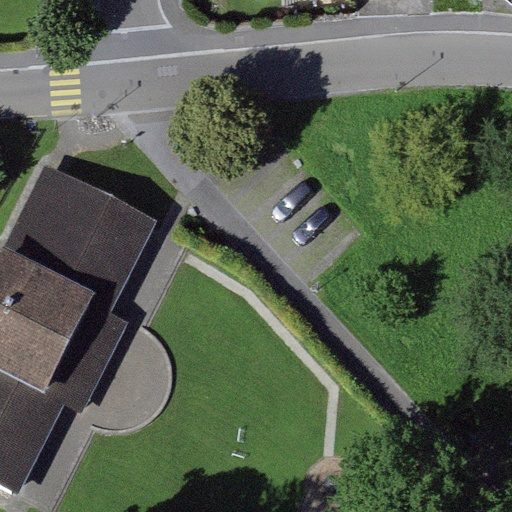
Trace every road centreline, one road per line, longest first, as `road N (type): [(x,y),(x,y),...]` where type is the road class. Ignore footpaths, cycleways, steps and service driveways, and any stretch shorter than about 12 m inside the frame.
road 1 (residential): [(511,55),(148,81)]
road 2 (residential): [(148,81),(0,90)]
